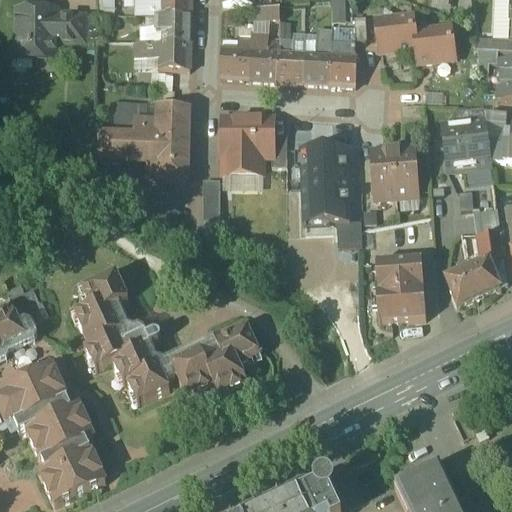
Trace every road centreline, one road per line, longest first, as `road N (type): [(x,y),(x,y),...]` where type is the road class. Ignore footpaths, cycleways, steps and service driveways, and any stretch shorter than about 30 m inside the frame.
road 1 (tertiary): [(511,336),(149,511)]
road 2 (residential): [(207,98),(372,111)]
